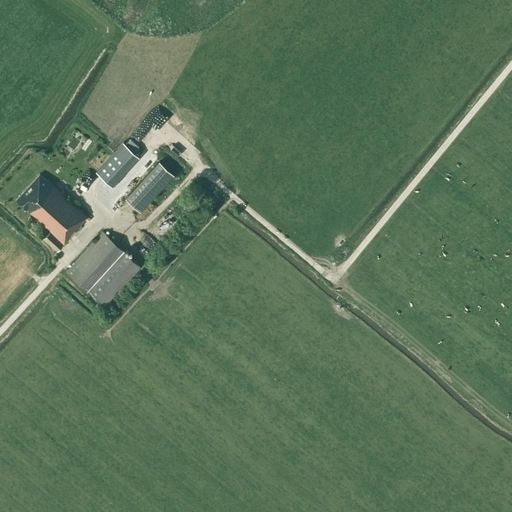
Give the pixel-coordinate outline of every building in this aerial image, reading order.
[(77,148),(83,135),(74,130),(67,144),(77,148)] [(107,193),(120,177),(127,169),(115,159),(95,182),(97,185),(107,193)] [(160,161),(125,198),(140,211),(174,175),(160,161)] [(80,223),(86,216),(62,193),(64,191),(62,190),(60,192),(47,180),(39,173),(16,199),(64,243),(81,224),(80,223)] [(138,264),(103,231),(66,271),(102,304),(138,264)] [(57,250),(62,244),(52,234),(52,235),(50,232),(44,238),(57,250)]
